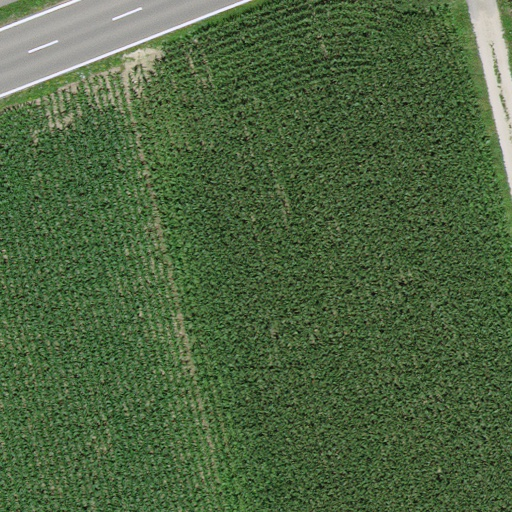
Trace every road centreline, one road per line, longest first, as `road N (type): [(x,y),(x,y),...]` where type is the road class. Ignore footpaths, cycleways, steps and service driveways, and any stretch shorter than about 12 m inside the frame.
road 1 (track): [(476,0),(511,191)]
road 2 (primary): [(0,63),(165,0)]
